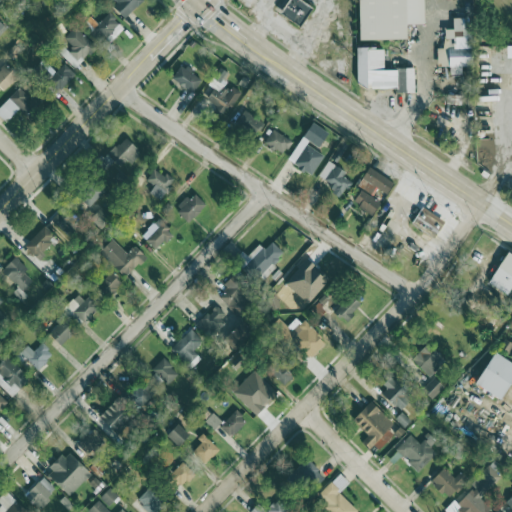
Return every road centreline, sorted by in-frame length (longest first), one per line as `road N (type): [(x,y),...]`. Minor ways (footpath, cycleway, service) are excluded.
road 1 (residential): [(201,511),(447,253),(478,201)]
road 2 (primary): [(193,0),(511,223)]
road 3 (residential): [(0,460),(264,191)]
road 4 (residential): [(116,90),(412,292)]
road 5 (tertiary): [(0,210),(203,0)]
road 6 (residential): [(301,409),(407,511)]
